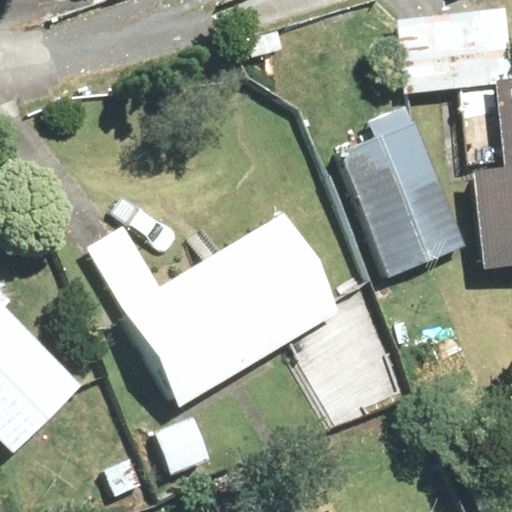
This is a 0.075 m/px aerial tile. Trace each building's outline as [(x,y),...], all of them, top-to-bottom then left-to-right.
[(511,268),(511,81),(440,91),(466,275),(511,268)] [(448,247),(397,122),(318,154),(369,279),(448,247)] [(100,321),(159,418),(326,318),(268,221),(100,321)] [(0,319),(0,460),(71,390),(0,319)] [(185,413),(134,430),(151,477),(201,460),(185,413)] [(511,511),(511,465),(455,486),(464,511),(511,511)]
